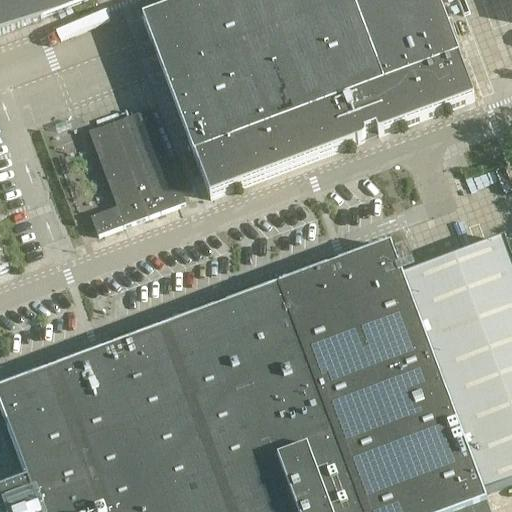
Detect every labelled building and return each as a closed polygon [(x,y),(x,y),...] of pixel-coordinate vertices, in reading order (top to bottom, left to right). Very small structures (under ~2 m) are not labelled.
[(0,0),(0,35),(88,2),(87,0),(0,0)] [(211,203),(362,147),(364,145),(365,144),(365,142),(365,141),(365,139),(376,135),(378,140),(475,104),(435,0),(206,0),(144,23),(211,203)] [(150,114),(90,137),(118,212),(92,222),(99,240),(185,208),(150,114)] [(403,281),(485,499),(511,488),(511,262),(504,242),(403,281)] [(472,511),(488,506),(485,499),(403,281),(391,248),(26,385),(0,394),(0,414),(26,484),(0,494),(0,511),(472,511)]
